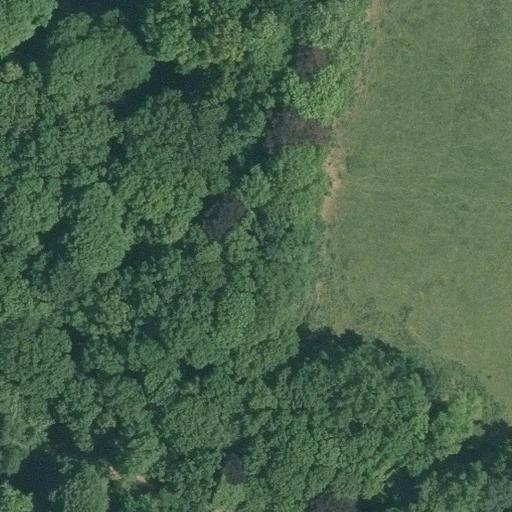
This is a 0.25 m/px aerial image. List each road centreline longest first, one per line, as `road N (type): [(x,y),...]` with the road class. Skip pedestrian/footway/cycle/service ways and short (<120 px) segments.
road 1 (track): [(511,457),(341,448),(202,418)]
road 2 (track): [(123,410),(0,328)]
